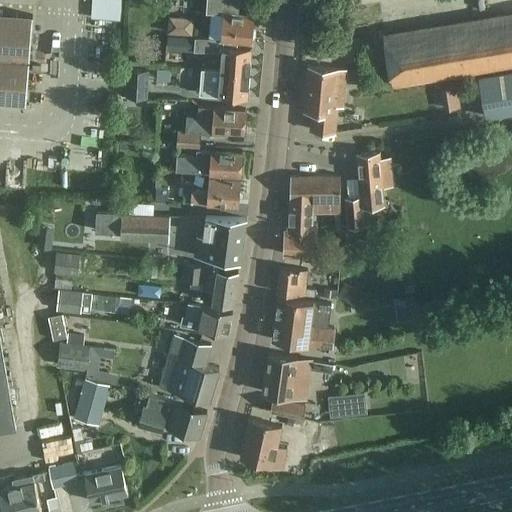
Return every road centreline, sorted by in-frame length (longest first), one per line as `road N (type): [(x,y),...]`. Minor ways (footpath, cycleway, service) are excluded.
road 1 (tertiary): [(226,511),(219,441),(257,298),(290,0)]
road 2 (unknown): [(0,122),(44,109),(58,91),(67,53),(61,19),(43,0)]
